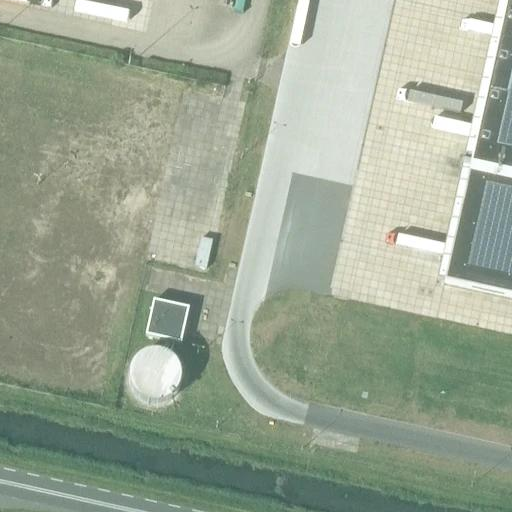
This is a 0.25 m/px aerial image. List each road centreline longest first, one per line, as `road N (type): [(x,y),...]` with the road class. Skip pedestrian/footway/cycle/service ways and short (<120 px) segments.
road 1 (unclassified): [(313,0),(240,310),(238,358),(259,394),(303,414),(511,460)]
road 2 (primary): [(144,511),(0,479)]
